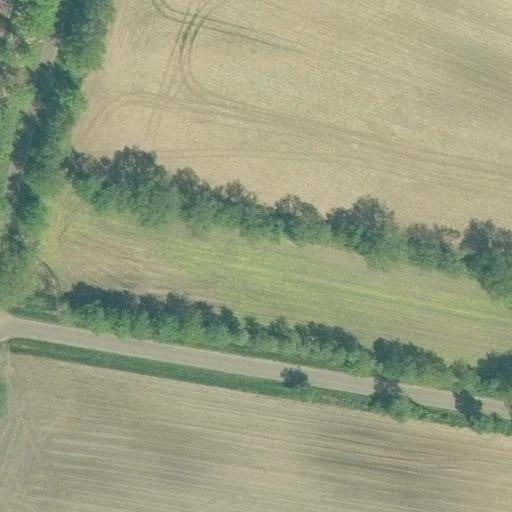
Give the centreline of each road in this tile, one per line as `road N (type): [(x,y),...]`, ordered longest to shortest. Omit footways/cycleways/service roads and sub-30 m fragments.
road 1 (unclassified): [(511,411),(0,323)]
road 2 (unclassified): [(0,237),(63,0)]
